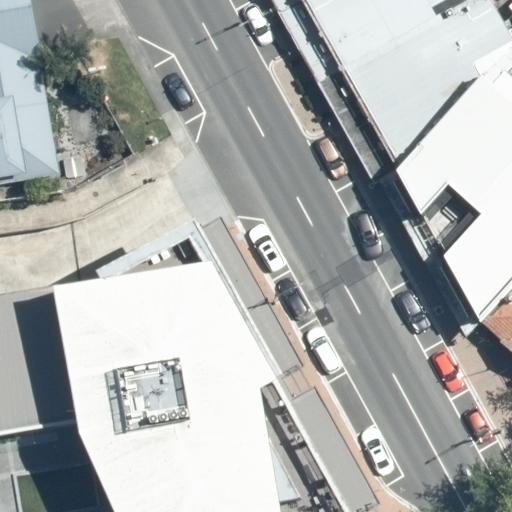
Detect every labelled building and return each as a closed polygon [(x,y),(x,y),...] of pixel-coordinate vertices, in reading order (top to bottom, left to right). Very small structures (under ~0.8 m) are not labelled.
[(0,0),(0,186),(60,177),(31,0),(0,0)] [(382,183),(400,174),(342,75),(297,0),(273,0),(376,186),(382,183)] [(297,0),(342,75),(476,0),(297,0)] [(476,0),(342,75),(400,174),(495,64),(511,50),(511,40),(491,0),(476,0)] [(400,174),(488,329),(511,300),(511,77),(510,76),(511,73),(511,50),(495,64),(400,174)] [(470,342),(488,329),(400,174),(382,183),(470,342)] [(225,221),(204,232),(288,380),(307,368),(225,221)] [(0,304),(0,440),(77,428),(115,511),(352,511),(291,408),(280,388),(290,382),(288,380),(225,269),(204,232),(202,229),(108,280),(111,288),(0,304)] [(511,300),(488,329),(511,350),(511,300)] [(319,391),(291,408),(352,511),(372,511),(383,507),(319,391)]
